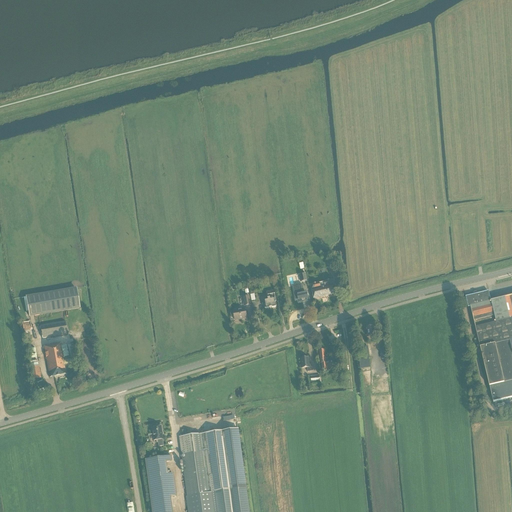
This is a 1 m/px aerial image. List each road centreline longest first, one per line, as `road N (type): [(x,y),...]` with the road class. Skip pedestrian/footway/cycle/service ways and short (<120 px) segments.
road 1 (secondary): [(0,424),(457,283)]
road 2 (unclassified): [(511,408),(486,398),(457,283)]
